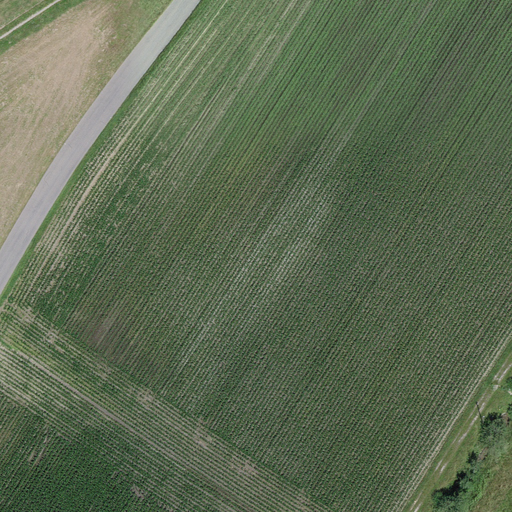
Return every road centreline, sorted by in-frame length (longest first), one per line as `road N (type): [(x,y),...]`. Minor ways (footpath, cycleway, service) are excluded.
road 1 (unclassified): [(187,0),(65,162),(0,274)]
road 2 (track): [(394,511),(511,332)]
